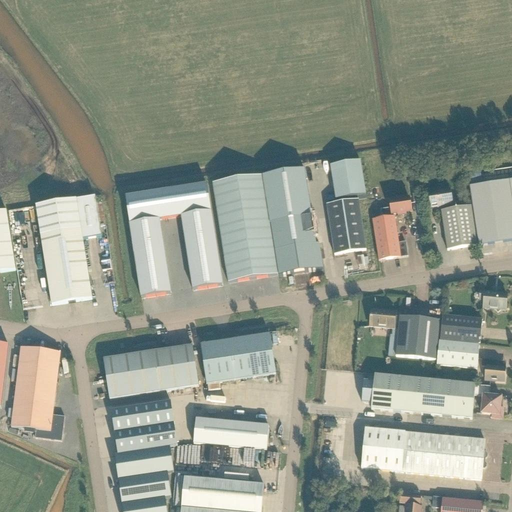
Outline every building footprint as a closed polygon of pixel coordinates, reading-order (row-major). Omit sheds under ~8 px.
[(361,163),(330,168),(336,201),(367,196),(361,163)] [(305,171),(264,178),(271,226),(312,219),(305,171)] [(263,178),(213,185),(229,285),(278,277),(263,178)] [(511,181),(470,188),(479,247),(511,242),(511,181)] [(207,186),(167,193),(171,220),(182,218),(212,213),(207,186)] [(443,212),(452,211),(451,207),(453,207),(450,191),(429,194),(431,208),(438,207),(438,208),(443,208),(443,212)] [(167,193),(126,199),(130,226),(160,221),(171,220),(167,193)] [(77,201),(37,207),(53,307),(93,301),(84,242),(102,238),(96,198),(77,201)] [(382,220),(393,219),(393,216),(398,215),(399,217),(406,216),(405,212),(411,211),(410,199),(408,200),(408,198),(397,199),(397,201),(390,202),(391,210),(381,211),(382,220)] [(359,202),(327,207),(335,257),(366,252),(359,202)] [(443,212),(442,213),(448,252),(477,248),(471,208),(452,211),(443,212)] [(7,212),(0,213),(0,274),(16,272),(7,212)] [(212,213),(182,218),(184,233),(214,228),(212,213)] [(382,220),(373,222),(379,263),(401,259),(408,258),(406,244),(399,245),(395,218),(393,219),(382,220)] [(160,221),(130,226),(133,241),(162,236),(160,221)] [(214,228),(184,233),(187,248),(216,243),(214,228)] [(162,236),(133,241),(135,256),(165,251),(162,236)] [(216,243),(187,248),(189,262),(204,260),(219,258),(216,243)] [(317,247),(275,253),(279,278),(323,271),(319,246),(317,247)] [(165,251),(135,256),(137,271),(152,268),(167,266),(165,251)] [(219,258),(204,260),(208,290),(223,287),(219,258)] [(204,260),(189,262),(194,292),(208,290),(204,260)] [(167,266),(152,268),(157,298),(172,296),(167,266)] [(152,268),(137,271),(142,300),(157,298),(152,268)] [(481,294),(480,302),(485,302),(484,310),(495,311),(498,314),(502,311),(506,312),(507,297),(481,294)] [(370,328),(399,331),(400,319),(395,318),(396,314),(372,311),(370,328)] [(443,318),(440,342),(480,346),(483,322),(443,318)] [(400,319),(399,331),(396,358),(436,362),(440,323),(400,319)] [(275,376),(269,336),(231,342),(237,382),(275,376)] [(231,342),(201,346),(207,386),(237,382),(231,342)] [(440,343),(437,367),(477,371),(480,347),(440,343)] [(0,409),(2,410),(9,347),(0,345),(0,409)] [(170,392),(199,387),(193,348),(164,352),(170,392)] [(22,350),(12,429),(37,432),(36,440),(62,443),(66,418),(53,417),(61,355),(22,350)] [(170,392),(164,352),(104,361),(110,401),(170,392)] [(482,361),(482,368),(487,369),(485,382),(505,384),(506,370),(497,370),(498,363),(482,361)] [(392,414),(396,379),(375,377),(374,384),(372,406),(372,412),(392,414)] [(407,415),(410,381),(396,379),(392,414),(407,415)] [(425,382),(410,381),(407,415),(422,417),(425,382)] [(476,387),(425,382),(422,417),(472,421),(475,398),(476,387)] [(362,405),(372,406),(374,384),(364,383),(362,405)] [(491,389),(476,387),(475,398),(484,398),(482,416),(492,417),(492,420),(503,421),(504,410),(501,409),(502,400),(490,399),(491,389)] [(172,403),(142,408),(143,419),(173,414),(172,403)] [(142,408),(112,413),(114,424),(143,419),(142,408)] [(173,414),(143,419),(145,430),(175,425),(173,414)] [(143,419),(114,424),(115,435),(145,430),(143,419)] [(195,446),(268,453),(270,428),(197,421),(195,446)] [(175,425),(145,430),(147,441),(177,436),(175,425)] [(145,430),(115,435),(117,446),(147,441),(145,430)] [(406,435),(366,431),(362,471),(402,475),(404,455),(406,435)] [(416,436),(406,435),(404,455),(414,456),(416,436)] [(177,436),(147,441),(149,452),(178,447),(177,436)] [(416,436),(414,456),(424,457),(426,437),(416,436)] [(424,457),(434,458),(435,438),(426,437),(424,457)] [(435,438),(434,458),(444,459),(445,439),(435,438)] [(445,439),(444,459),(453,460),(455,440),(445,439)] [(453,460),(463,461),(464,451),(465,441),(455,440),(453,460)] [(147,441),(117,446),(119,456),(149,452),(147,441)] [(485,443),(465,441),(464,451),(484,452),(485,443)] [(171,449),(115,458),(119,482),(168,475),(174,474),(171,449)] [(484,454),(484,452),(464,451),(463,461),(483,463),(484,461),(486,461),(487,460),(488,456),(486,455),(484,454)] [(414,456),(404,455),(402,475),(412,476),(414,456)] [(414,456),(412,476),(422,477),(424,457),(414,456)] [(434,458),(424,457),(422,477),(432,478),(434,458)] [(444,459),(434,458),(432,478),(442,479),(444,459)] [(453,460),(444,459),(442,479),(452,480),(453,460)] [(463,461),(453,460),(452,480),(461,481),(462,471),(463,461)] [(462,471),(482,473),(483,471),(485,471),(486,470),(487,466),(485,465),(483,464),(483,463),(463,461),(462,471)] [(481,482),(482,473),(462,471),(461,481),(481,482)] [(168,475),(119,482),(123,506),(166,500),(172,499),(168,475)] [(262,511),(265,487),(185,480),(181,511),(262,511)] [(401,497),(400,505),(407,506),(407,508),(406,508),(405,511),(421,511),(422,510),(416,509),(416,506),(420,507),(421,499),(401,497)] [(167,511),(166,500),(123,506),(123,511),(167,511)] [(441,511),(482,511),(483,504),(443,500),(441,511)]
